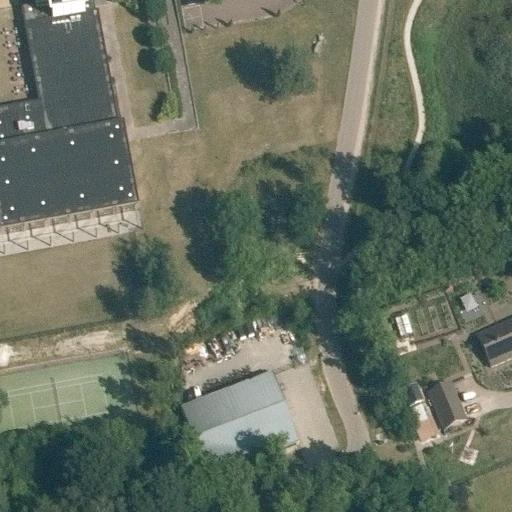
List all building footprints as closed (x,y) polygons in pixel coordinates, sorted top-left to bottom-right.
[(38,0),(39,5),(20,8),(27,47),(38,105),(0,112),(0,236),(55,226),(139,211),(123,127),(119,128),(108,69),(98,14),(95,14),(92,0),(38,0)] [(12,92),(17,105),(34,99),(30,86),(12,92)] [(84,263),(83,254),(98,253),(97,239),(59,242),(61,264),(84,263)] [(511,324),(478,339),(490,368),(511,359),(511,324)] [(180,411),(207,480),(298,445),(272,377),(180,411)] [(428,389),(444,428),(467,418),(452,380),(428,389)] [(400,395),(408,413),(423,406),(416,388),(400,395)] [(435,432),(428,415),(409,422),(417,440),(435,432)]
